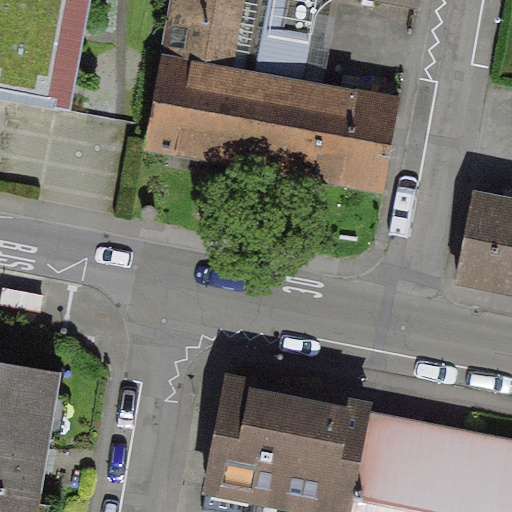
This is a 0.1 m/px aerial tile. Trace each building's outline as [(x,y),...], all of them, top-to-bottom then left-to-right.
[(80,0),(9,0),(0,51),(0,99),(60,111),(80,0)] [(176,0),(166,60),(305,85),(320,0),(176,0)] [(320,179),(335,89),(305,85),(166,60),(149,150),(213,161),(320,179)] [(383,191),(400,102),(335,89),(320,179),(383,191)] [(511,204),(479,199),(463,283),(511,292),(511,204)] [(60,373),(0,363),(0,487),(41,494),(60,373)] [(352,511),(370,419),(371,414),(230,387),(210,490),(325,511),(352,511)] [(511,511),(511,444),(370,419),(352,511),(511,511)] [(38,511),(41,494),(0,487),(0,511),(38,511)]
